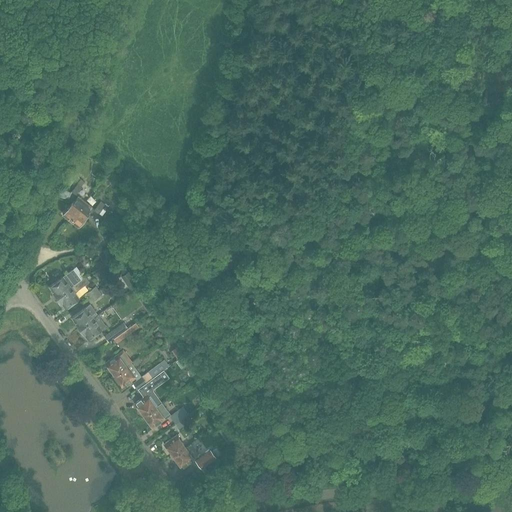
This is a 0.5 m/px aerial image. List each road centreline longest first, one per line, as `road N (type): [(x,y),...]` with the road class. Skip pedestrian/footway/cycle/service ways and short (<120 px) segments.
road 1 (unclassified): [(20,287),(111,0)]
road 2 (unclassified): [(511,497),(337,490),(215,511)]
road 3 (unclassified): [(180,511),(20,287)]
